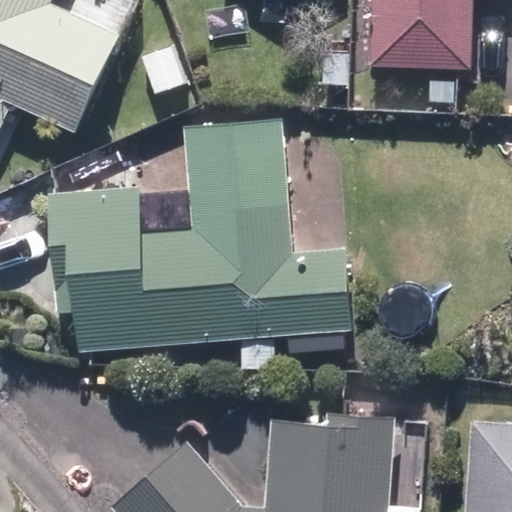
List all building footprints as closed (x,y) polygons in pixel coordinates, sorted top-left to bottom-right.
[(0,0),(0,162),(11,140),(5,137),(23,99),(87,130),(134,32),(66,0),(0,0)] [(381,0),(380,60),(479,64),(481,0),(381,0)] [(179,43),(149,54),(163,91),(193,80),(179,43)] [(356,51),(331,50),(330,82),(355,83),(356,51)] [(463,79),(437,78),(436,100),(462,101),(463,79)] [(149,182),(57,189),(67,308),(85,306),(88,349),(363,327),(356,243),(303,248),(292,111),(190,119),(198,220),(152,223),(149,182)] [(335,417),(281,413),(275,501),(252,499),(198,434),(118,502),(126,511),(397,511),(405,411),(336,406),(335,417)] [(511,511),(511,416),(482,415),(474,511),(511,511)]
